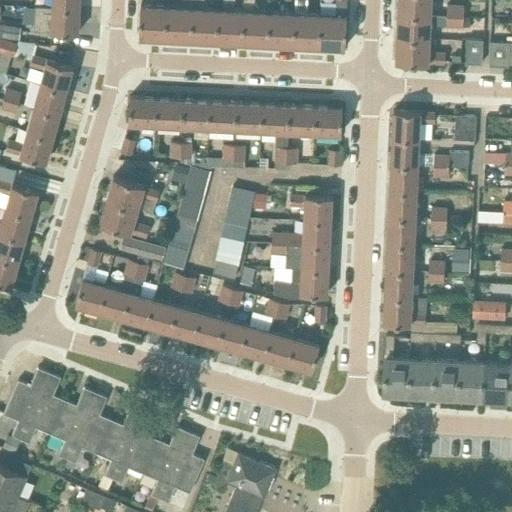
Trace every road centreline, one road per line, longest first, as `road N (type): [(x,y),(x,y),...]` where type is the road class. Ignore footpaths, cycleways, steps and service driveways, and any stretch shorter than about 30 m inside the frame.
road 1 (residential): [(357,418),(370,81)]
road 2 (residential): [(357,418),(37,330)]
road 3 (residential): [(37,330),(117,59)]
road 4 (residential): [(370,81),(336,71),(117,59)]
road 5 (residential): [(511,426),(357,418)]
road 6 (residential): [(511,90),(370,81)]
